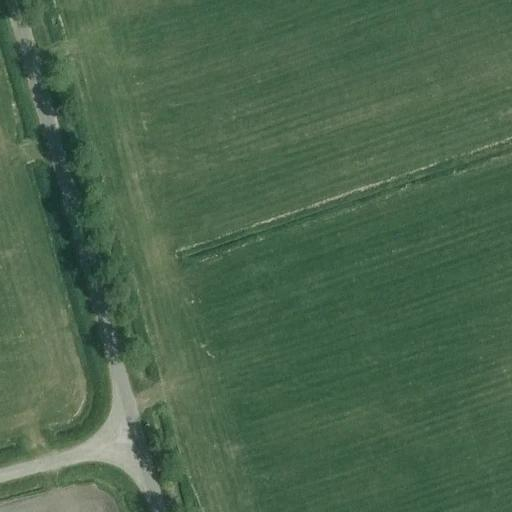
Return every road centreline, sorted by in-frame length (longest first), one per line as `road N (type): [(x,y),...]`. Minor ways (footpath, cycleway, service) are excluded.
road 1 (unclassified): [(136,438),(15,0)]
road 2 (unclassified): [(0,475),(136,438)]
